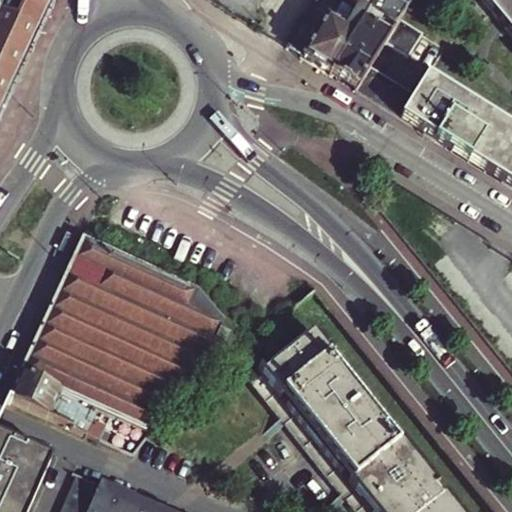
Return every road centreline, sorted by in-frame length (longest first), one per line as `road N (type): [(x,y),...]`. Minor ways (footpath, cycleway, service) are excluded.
road 1 (tertiary): [(511,219),(345,116),(248,87),(212,63)]
road 2 (secondary): [(511,457),(383,297),(318,231)]
road 3 (residential): [(0,421),(216,511)]
road 4 (secondary): [(15,305),(68,195),(115,163)]
road 5 (secondary): [(154,164),(204,177),(284,223),(318,231)]
road 6 (secondary): [(318,231),(305,199),(252,159),(212,108)]
road 7 (secondary): [(59,107),(0,211)]
